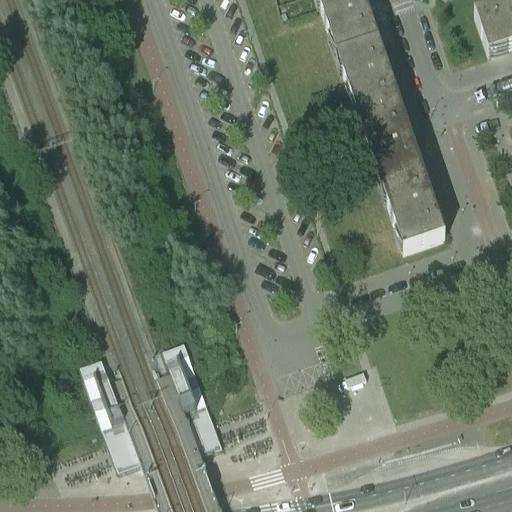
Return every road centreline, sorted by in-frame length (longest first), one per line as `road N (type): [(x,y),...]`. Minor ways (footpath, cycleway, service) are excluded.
road 1 (tertiary): [(511,458),(294,511)]
road 2 (residential): [(445,112),(399,0)]
